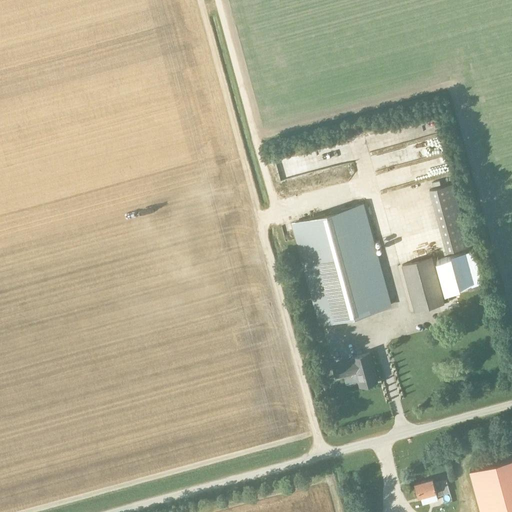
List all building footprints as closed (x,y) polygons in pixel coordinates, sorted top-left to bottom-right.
[(431,119),(399,127),(402,139),(434,131),(431,119)] [(419,143),(397,149),(399,157),(421,151),(419,143)] [(289,175),(322,171),(320,158),(288,162),(289,175)] [(429,190),(445,252),(469,245),(453,184),(429,190)] [(401,200),(401,190),(392,190),(393,200),(401,200)] [(291,222),(319,326),(391,306),(363,203),(291,222)] [(402,265),(414,312),(450,302),(447,293),(442,295),(431,256),(402,265)] [(360,387),(377,382),(369,352),(352,357),(352,360),(332,365),(335,378),(356,373),(360,387)] [(511,511),(511,455),(468,468),(480,511),(511,511)] [(449,492),(446,479),(433,482),(432,478),(414,483),(418,497),(436,492),(437,496),(449,492)]
